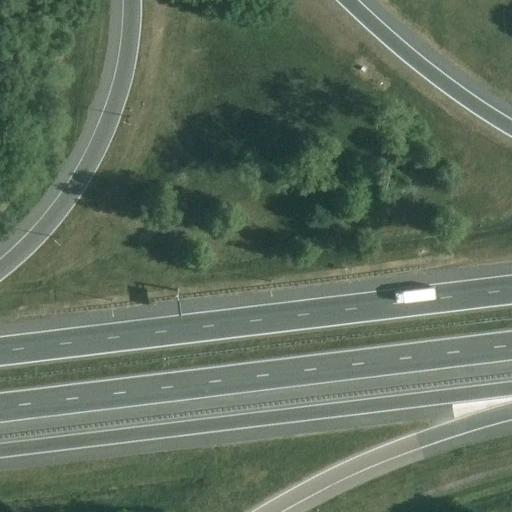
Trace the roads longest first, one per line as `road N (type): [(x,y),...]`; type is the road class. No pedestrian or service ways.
road 1 (motorway): [(0,451),(511,387)]
road 2 (motorway): [(0,408),(511,346)]
road 3 (motorway): [(511,290),(0,351)]
road 4 (motorway): [(129,0),(128,51),(97,151),(41,234),(0,271)]
road 5 (motorway): [(280,511),(337,478),(511,403)]
road 6 (motorway): [(511,128),(436,78),(347,0)]
